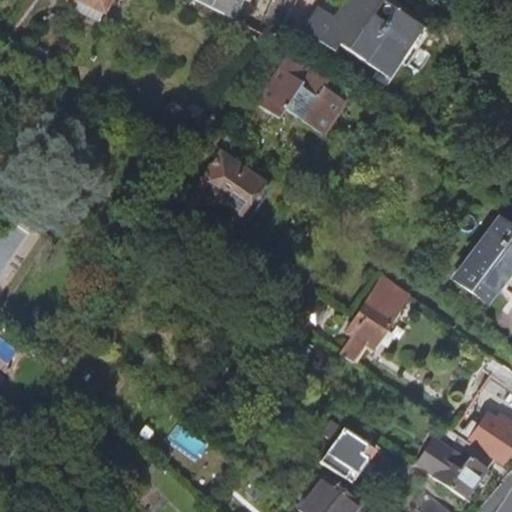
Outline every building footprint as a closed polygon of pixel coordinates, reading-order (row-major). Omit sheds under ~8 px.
[(59,0),(94,15),(101,0),(59,0)] [(239,0),(185,0),(184,3),(218,20),(226,0),(229,0),(238,3),(239,0)] [(338,17),(325,8),(322,6),(305,30),(333,49),(337,43),(384,75),(420,21),(389,0),(349,0),(344,9),(338,17)] [(330,0),(325,8),(338,17),(344,9),(330,0)] [(320,133),(343,99),(323,85),(327,80),(288,55),(256,103),(278,117),(285,107),(301,117),(299,119),(320,133)] [(283,145),(303,158),(314,142),(294,129),(283,145)] [(217,149),(194,182),(235,210),(258,177),(217,149)] [(490,254),(510,225),(478,201),(433,262),(466,287),(483,264),(479,260),(486,251),(490,254)] [(402,289),(379,272),(354,307),(358,311),(347,327),(366,341),(402,289)] [(481,369),(511,391),(511,371),(490,356),(481,369)] [(488,413),(471,439),(505,463),(511,452),(511,429),(510,428),(511,425),(511,421),(506,418),(503,423),(488,413)] [(314,459),(345,480),(362,456),(368,447),(325,417),(317,429),(329,437),(314,459)] [(409,476),(428,489),(461,511),(469,501),(474,492),(482,481),(490,470),(438,435),(409,476)] [(345,480),(353,487),(371,462),(362,456),(345,480)] [(323,477),(298,509),(301,511),(353,511),(358,505),(323,477)] [(488,485),(482,481),(474,492),(480,496),(488,485)] [(452,511),(423,491),(412,507),(418,511),(452,511)]
